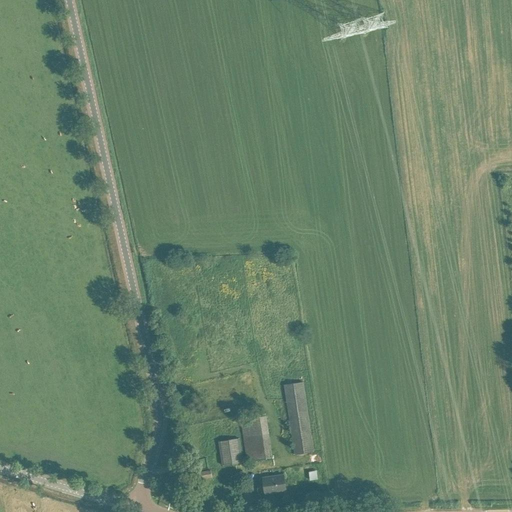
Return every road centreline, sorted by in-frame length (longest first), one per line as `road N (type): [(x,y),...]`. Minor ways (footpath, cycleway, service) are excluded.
road 1 (tertiary): [(138,507),(160,413),(68,0)]
road 2 (tertiary): [(138,507),(0,467)]
